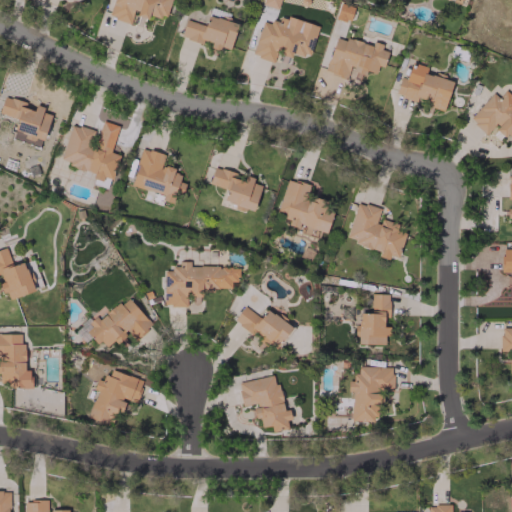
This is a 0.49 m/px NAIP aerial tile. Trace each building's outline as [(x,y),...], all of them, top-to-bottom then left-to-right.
[(113,0),(108,16),(130,23),(133,15),(147,19),(148,14),(165,18),(170,0),(113,0)] [(353,7),(339,3),(334,18),(349,22),(353,7)] [(237,23),(207,15),(204,25),(185,19),(180,37),(201,43),(202,40),(211,42),(210,45),(229,51),(237,23)] [(318,26),(280,15),(277,24),(262,19),(251,55),(273,61),(275,52),(291,57),(292,52),(308,57),(318,26)] [(325,72),(347,78),(348,78),(360,81),(363,70),(375,73),(377,65),(383,67),(388,48),(371,44),(371,45),(334,36),(325,72)] [(451,81),(424,73),(426,67),(410,62),(406,79),(400,77),(395,95),(415,101),(415,100),(443,108),(451,81)] [(511,95),(505,89),(497,97),(492,93),(468,119),(486,135),(492,128),(503,137),(506,133),(511,139),(511,95)] [(42,142),(50,115),(42,112),(43,107),(34,104),(34,106),(3,97),(0,106),(0,113),(16,118),(13,129),(26,133),(24,136),(42,142)] [(117,125),(100,120),(97,131),(70,124),(59,162),(94,172),(93,175),(111,180),(118,154),(110,152),(117,125)] [(130,186),(162,194),(160,200),(171,203),(174,192),(182,194),(185,183),(178,181),(181,172),(160,166),(164,154),(140,148),(130,186)] [(253,210),(260,185),(252,183),(253,178),(244,175),(244,177),(213,167),(208,183),(226,189),(222,201),(253,210)] [(325,233),(333,209),(324,207),(326,201),(306,195),(309,185),(286,178),(276,210),(284,213),(281,221),(298,226),(298,224),(325,233)] [(404,233),(395,230),(396,225),(376,219),(379,209),(356,202),(345,240),(379,250),(377,257),(387,260),(389,254),(397,257),(404,233)] [(511,249),(500,249),(500,272),(511,272),(511,249)] [(162,305),(185,306),(186,293),(194,294),(194,302),(200,302),(201,289),(230,290),(230,281),(237,282),(237,267),(189,266),(189,261),(178,261),(178,269),(163,268),(162,305)] [(357,344),(383,344),(384,335),(388,335),(389,327),(382,327),(382,317),(388,317),(388,294),(370,293),(370,313),(358,312),(357,344)] [(151,325),(126,296),(98,320),(93,314),(74,331),(84,342),(92,335),(105,350),(127,331),(134,340),(151,325)] [(291,327),(266,309),(259,317),(243,306),(233,320),(274,350),(291,327)] [(511,327),(499,328),(499,351),(509,351),(509,373),(511,372),(511,327)] [(20,334),(0,333),(0,384),(30,385),(30,370),(23,370),(24,343),(20,342),(20,334)] [(350,419),(377,421),(378,389),(391,390),(392,367),(355,366),(354,381),(347,381),(347,390),(351,391),(350,419)] [(87,417),(111,425),(115,411),(120,413),(124,399),(134,403),(142,380),(108,369),(104,382),(96,379),(93,389),(96,390),(87,417)] [(241,405),(251,403),(254,418),(259,417),(261,427),(270,425),(271,431),(287,428),(285,420),(290,419),(288,409),(283,410),(278,382),(274,383),(272,375),(237,382),(241,405)] [(0,511),(7,511),(8,491),(0,490),(0,511)] [(67,511),(68,510),(47,509),(47,500),(24,500),(23,511),(67,511)]
